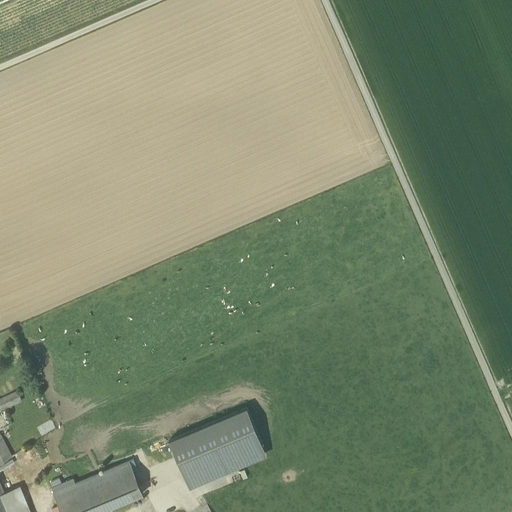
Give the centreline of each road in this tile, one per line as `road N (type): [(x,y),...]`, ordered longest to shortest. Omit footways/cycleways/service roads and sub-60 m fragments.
road 1 (track): [(324,0),(511,433)]
road 2 (track): [(0,67),(155,0)]
